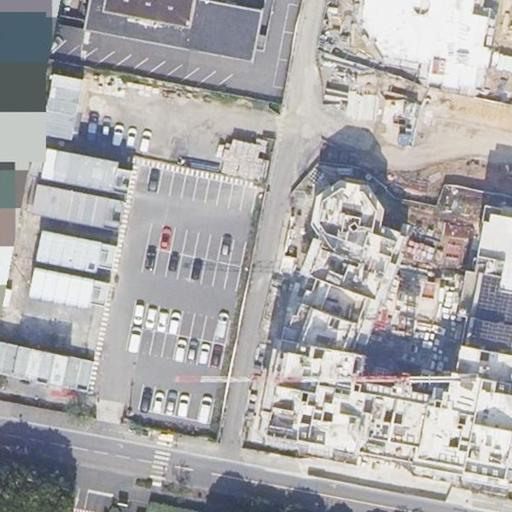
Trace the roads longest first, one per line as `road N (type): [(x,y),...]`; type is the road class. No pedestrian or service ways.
road 1 (secondary): [(0,436),(389,511)]
road 2 (unknown): [(329,143),(286,197),(280,284),(239,461)]
